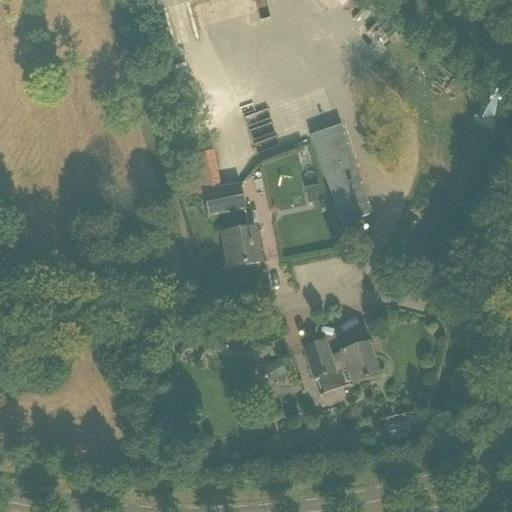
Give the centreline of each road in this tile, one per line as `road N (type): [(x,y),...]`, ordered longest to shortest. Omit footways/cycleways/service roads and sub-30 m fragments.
road 1 (tertiary): [(511,452),(360,497),(261,508),(125,508),(0,491)]
road 2 (residential): [(0,314),(42,306),(209,315),(351,292),(448,315)]
